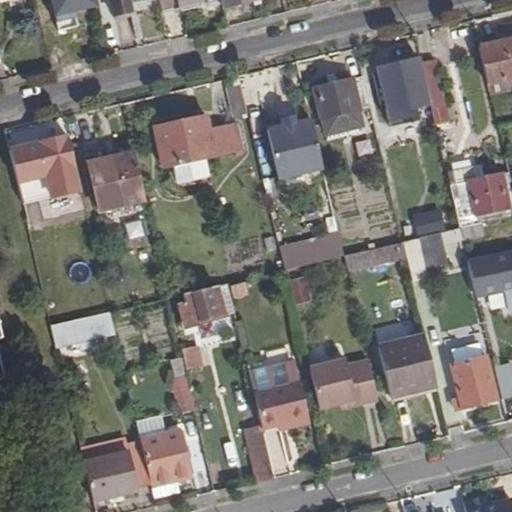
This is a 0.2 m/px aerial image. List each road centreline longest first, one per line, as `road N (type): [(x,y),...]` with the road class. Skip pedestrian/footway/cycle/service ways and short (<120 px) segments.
road 1 (residential): [(0,106),(451,0)]
road 2 (residential): [(260,511),(511,451)]
